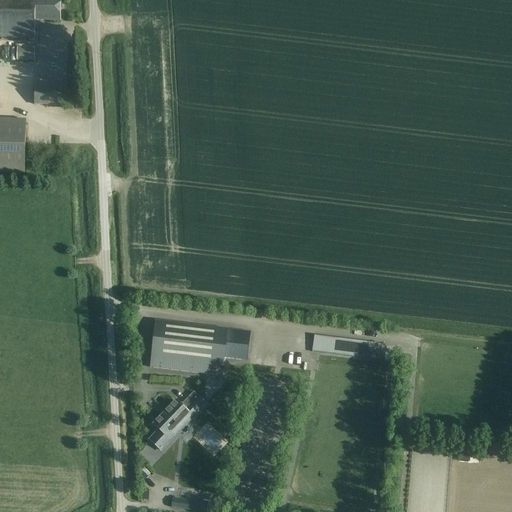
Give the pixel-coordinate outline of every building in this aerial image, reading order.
[(0,0),(0,37),(34,38),(35,20),(60,21),(60,0),(0,0)] [(34,60),(34,54),(34,49),(17,48),(17,54),(17,60),(34,60)] [(61,105),(61,89),(35,88),(34,104),(61,105)] [(0,171),(23,172),(24,149),(25,121),(0,120),(0,171)] [(243,331),(244,320),(232,319),(230,330),(155,321),(150,368),(220,376),(221,366),(224,366),(226,353),(233,354),(235,335),(234,335),(235,330),(243,331)] [(351,357),(353,341),(314,336),(311,353),(351,357)] [(195,407),(188,400),(182,406),(176,400),(153,424),(167,437),(190,413),(195,407)] [(145,468),(139,474),(145,480),(151,474),(145,468)] [(199,511),(208,511),(209,504),(169,498),(168,508),(199,511)]
